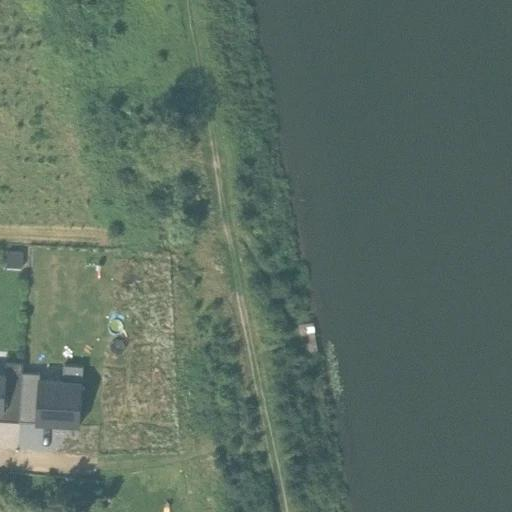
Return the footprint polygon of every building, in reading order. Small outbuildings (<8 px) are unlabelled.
[(7,248),(6,264),(21,265),(22,248),(7,248)] [(4,408),(0,407),(0,417),(18,418),(21,368),(22,359),(6,358),(5,369),(6,369),(4,408)] [(62,376),(81,377),(82,362),(63,361),(62,376)] [(21,368),(18,418),(35,419),(37,374),(38,369),(21,368)] [(37,374),(35,419),(35,421),(78,423),(81,377),(62,376),(37,374)] [(98,478),(75,475),(77,494),(102,492),(98,478)]
